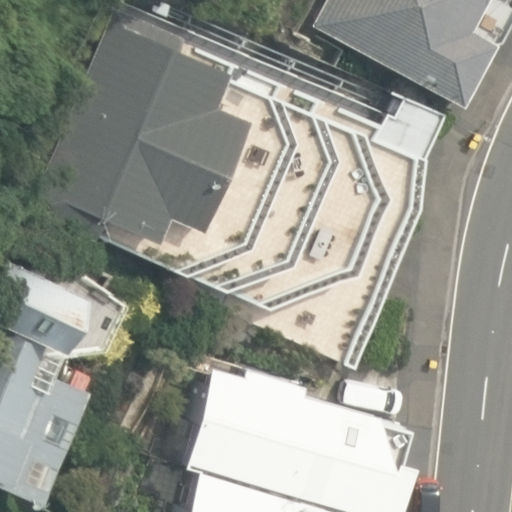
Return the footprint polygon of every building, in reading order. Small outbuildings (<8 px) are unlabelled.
[(511,0),(302,0),(293,15),(448,101),(480,41),(498,36),(511,4),(511,0)] [(107,4),(21,208),(253,298),(223,311),(347,363),(404,222),(414,161),(367,141),(371,131),(164,43),(169,31),(107,4)] [(378,113),(369,139),(415,156),(433,109),(390,93),(382,115),(378,113)] [(0,487),(23,498),(73,383),(25,362),(35,338),(44,342),(82,330),(100,288),(44,256),(0,257),(0,487)] [(197,360),(171,458),(378,511),(393,455),(379,452),(389,413),(282,386),(285,375),(231,361),(229,369),(197,360)] [(356,511),(181,465),(168,511),(356,511)]
